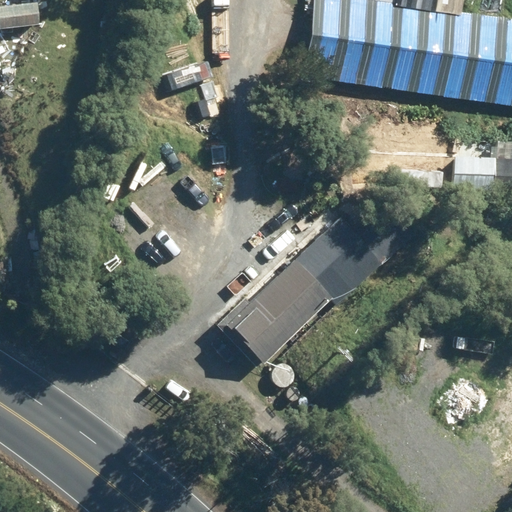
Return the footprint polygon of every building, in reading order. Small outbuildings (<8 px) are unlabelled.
[(41,0),(13,0),(0,1),(0,27),(43,24),(41,0)] [(511,20),(361,0),(318,0),(309,72),(511,99),(511,20)] [(511,159),(489,158),(488,192),(511,192),(511,159)] [(362,202),(327,161),(311,174),(345,216),(362,202)] [(324,230),(234,311),(269,349),(359,267),(324,230)] [(284,360),(271,374),(298,401),(312,387),(284,360)]
